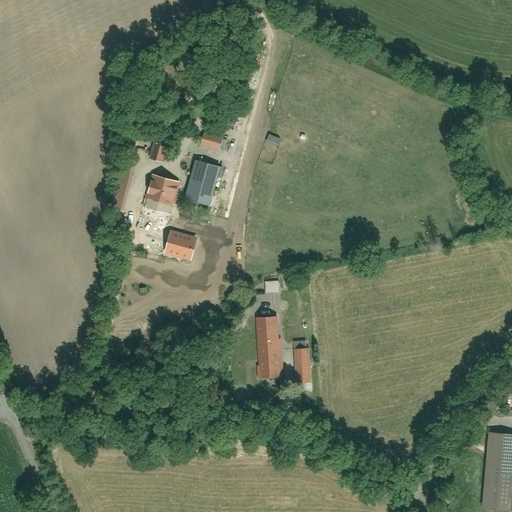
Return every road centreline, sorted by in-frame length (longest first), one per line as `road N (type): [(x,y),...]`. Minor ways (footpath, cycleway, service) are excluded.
road 1 (track): [(287,386),(255,411),(5,414)]
road 2 (residential): [(418,511),(420,491),(469,399),(511,360)]
road 3 (track): [(244,0),(184,149)]
